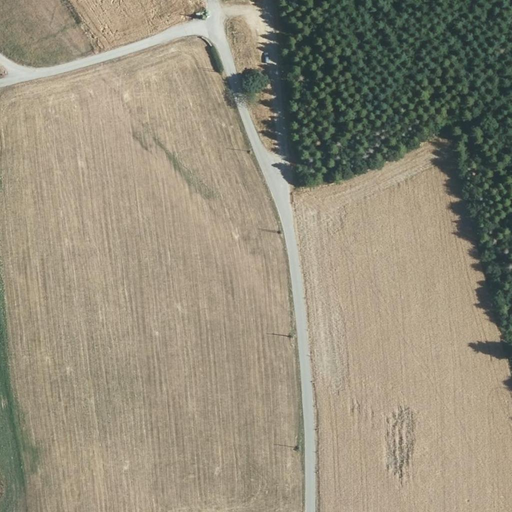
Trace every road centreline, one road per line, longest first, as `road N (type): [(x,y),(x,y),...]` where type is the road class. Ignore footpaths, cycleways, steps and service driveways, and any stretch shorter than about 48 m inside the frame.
road 1 (unclassified): [(314,511),(290,222),(218,34),(199,28),(0,84)]
road 2 (track): [(282,187),(267,0)]
